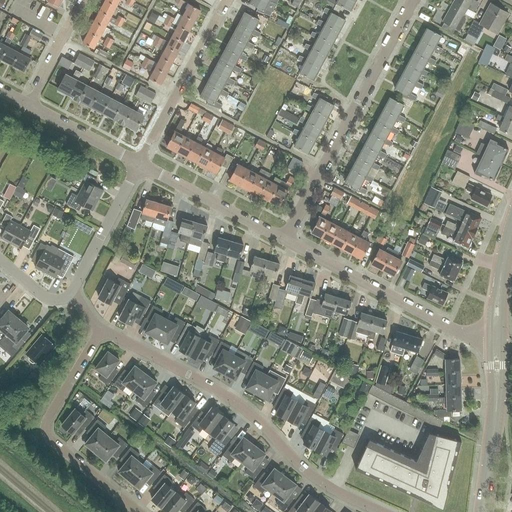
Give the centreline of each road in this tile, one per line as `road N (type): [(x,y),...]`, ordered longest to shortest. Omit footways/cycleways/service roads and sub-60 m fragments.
road 1 (unclassified): [(100,329),(232,401),(301,469),(379,511)]
road 2 (residential): [(284,240),(412,0)]
road 3 (unclassified): [(284,240),(495,353)]
road 4 (residential): [(100,329),(44,432),(135,511)]
road 5 (residential): [(138,165),(227,0)]
road 6 (unclassified): [(138,165),(284,240)]
road 7 (secondary): [(482,511),(495,353)]
road 8 (unclassified): [(138,165),(71,291)]
road 9 (secondary): [(495,353),(500,267),(511,224)]
road 10 (unclassified): [(28,105),(138,165)]
